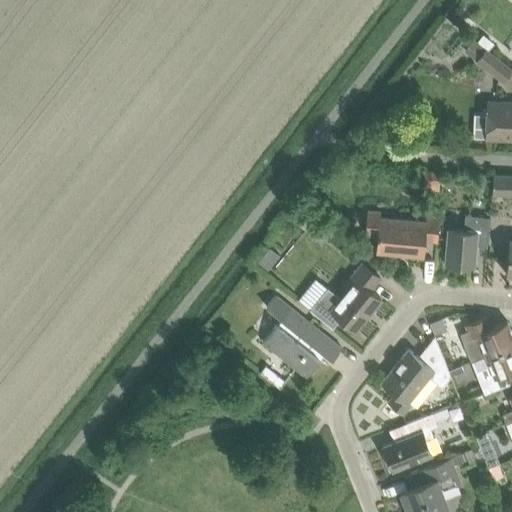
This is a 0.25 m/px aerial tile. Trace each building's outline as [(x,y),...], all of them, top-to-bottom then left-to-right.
[(482,33),(477,40),(488,49),(493,41),(482,33)] [(511,68),(473,38),(464,50),(478,62),(503,82),(511,70),(511,68)] [(511,102),(487,101),(487,114),(474,114),(473,137),(511,138),(511,106),(511,102)] [(423,189),(439,190),(440,173),(424,171),(423,182),(423,189)] [(492,194),(511,194),(511,174),(493,174),(492,194)] [(446,175),(446,184),(451,184),(455,179),(455,175),(446,175)] [(380,216),(381,211),(367,210),(365,234),(377,235),(376,250),(424,255),(425,240),(437,240),(439,216),(426,215),(425,221),(380,216)] [(476,245),(486,246),(489,216),(465,214),(463,230),(448,228),(445,262),(474,265),(476,245)] [(279,253),(275,250),(269,247),(258,263),(261,266),(268,270),(279,253)] [(362,262),(343,286),(346,289),(340,297),(328,287),(310,308),(333,327),(341,317),(356,330),(381,299),(370,290),(380,277),(362,262)] [(277,324),(263,341),(306,376),(324,353),(332,359),(342,347),(291,306),(276,294),(266,306),(282,319),(278,324),(277,324)] [(472,358),(472,359),(485,354),(511,343),(511,332),(507,320),(492,326),(488,315),(465,324),(467,329),(460,332),(470,359),(472,358)] [(447,329),(442,318),(431,323),(435,334),(447,329)] [(451,375),(448,369),(435,335),(418,356),(409,348),(381,382),(395,393),(388,402),(402,413),(410,403),(407,401),(428,375),(442,386),(451,375)] [(511,343),(485,354),(472,359),(476,369),(489,364),(494,376),(499,387),(511,382),(511,343)] [(459,364),(448,369),(451,375),(452,374),(461,370),(463,369),(460,364),(459,364)] [(511,400),(511,407),(501,412),(505,422),(511,419),(511,393),(510,395),(511,400)] [(394,440),(382,445),(392,470),(411,462),(432,454),(426,439),(433,436),(430,428),(438,425),(435,419),(444,416),(449,414),(446,407),(441,409),(432,412),(423,416),(404,423),(408,434),(394,440)] [(476,435),(481,446),(492,442),(487,430),(476,435)] [(411,487),(401,491),(408,511),(426,511),(430,511),(446,504),(441,489),(460,482),(453,463),(466,458),(463,451),(441,460),(422,468),(427,480),(411,487)]
